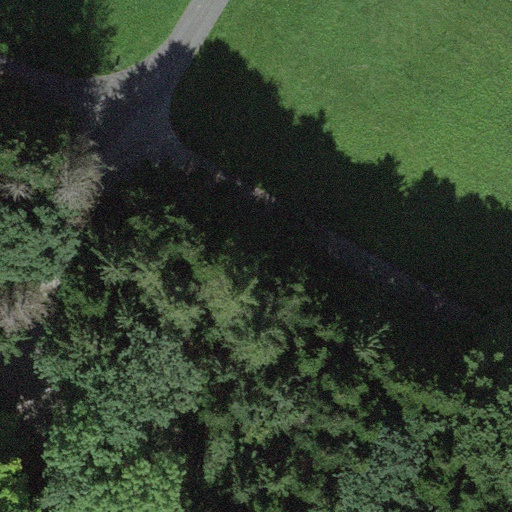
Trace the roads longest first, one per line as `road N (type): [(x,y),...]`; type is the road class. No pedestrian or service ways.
road 1 (track): [(511,345),(136,115)]
road 2 (track): [(136,115),(71,255),(45,352),(43,429),(70,491)]
road 3 (track): [(136,115),(0,60)]
road 4 (track): [(136,115),(207,0)]
